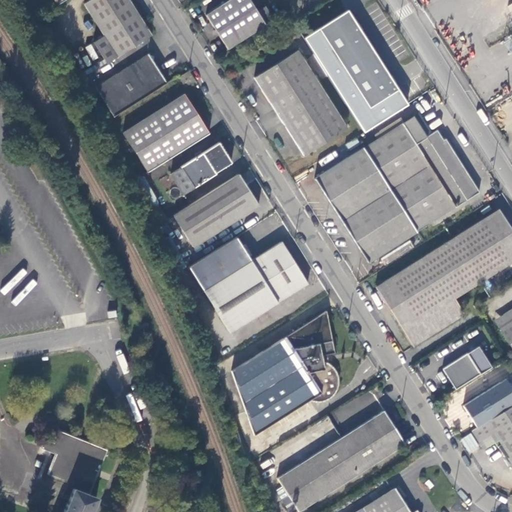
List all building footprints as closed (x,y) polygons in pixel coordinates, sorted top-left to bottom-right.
[(92,43),(105,64),(150,35),(128,0),(88,0),(84,3),(104,35),(92,43)] [(228,0),(206,14),(227,48),(272,20),(264,7),(257,12),(249,0),(228,0)] [(346,9),(317,28),(368,107),(397,89),(346,9)] [(254,77),(303,155),(346,128),(296,50),(254,77)] [(93,89),(112,118),(165,84),(150,62),(152,57),(146,56),(93,89)] [(195,80),(189,71),(179,77),(185,86),(195,80)] [(146,173),(208,134),(182,94),(121,134),(146,173)] [(413,115),(363,146),(416,231),(466,199),(426,136),(413,115)] [(436,129),(426,136),(466,199),(478,191),(449,146),(444,138),(442,139),(441,137),(438,131),(436,129)] [(171,174),(184,193),(215,174),(215,173),(231,163),(219,143),(180,166),(181,168),(171,174)] [(416,231),(363,146),(313,179),(367,262),(416,231)] [(259,206),(239,174),(173,216),(194,247),(259,206)] [(141,176),(132,182),(148,212),(156,206),(141,176)] [(156,206),(148,212),(156,226),(162,223),(167,219),(158,205),(156,206)] [(511,231),(498,208),(436,248),(464,291),(478,282),(511,260),(511,231)] [(156,226),(155,227),(170,257),(179,272),(185,268),(162,223),(156,226)] [(251,260),(236,235),(188,266),(230,333),(307,283),(281,241),(251,260)] [(464,291),(436,248),(375,287),(412,346),(463,314),(453,298),(464,291)] [(511,307),(493,319),(511,349),(511,307)] [(232,370),(254,434),(309,399),(314,401),(318,401),(323,400),(327,399),(332,396),(334,393),(336,390),(337,385),(338,378),(338,374),(337,371),(332,365),(330,365),(327,352),(336,350),(329,315),(328,315),(327,309),(232,370)] [(476,344),(441,366),(455,389),(491,366),(476,344)] [(476,427),(511,404),(511,389),(505,378),(463,405),(476,427)] [(511,404),(476,427),(472,430),(471,430),(482,447),(485,448),(498,439),(500,443),(497,445),(503,456),(507,453),(507,454),(511,461),(511,404)] [(277,476),(298,511),(405,443),(383,409),(277,476)] [(470,454),(480,447),(470,433),(460,440),(470,454)] [(89,511),(96,497),(88,494),(105,450),(88,443),(87,446),(57,434),(53,442),(44,438),(40,447),(54,453),(47,473),(67,481),(61,495),(68,499),(62,511),(89,511)] [(354,511),(408,511),(394,488),(354,511)]
